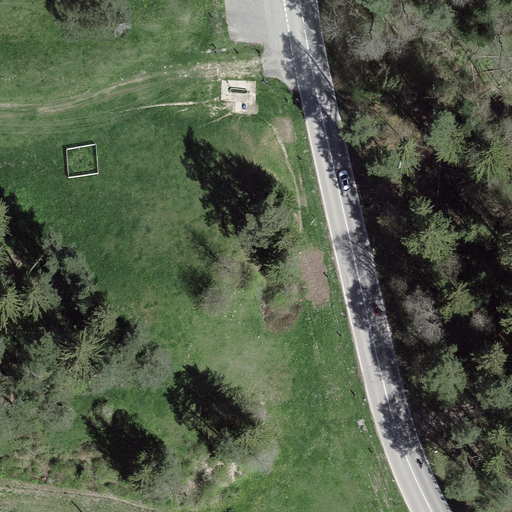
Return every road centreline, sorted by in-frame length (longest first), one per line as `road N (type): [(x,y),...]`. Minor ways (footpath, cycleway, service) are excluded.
road 1 (secondary): [(300,0),(384,387),(432,511)]
road 2 (track): [(0,106),(56,107),(310,62)]
road 3 (track): [(393,419),(511,404)]
